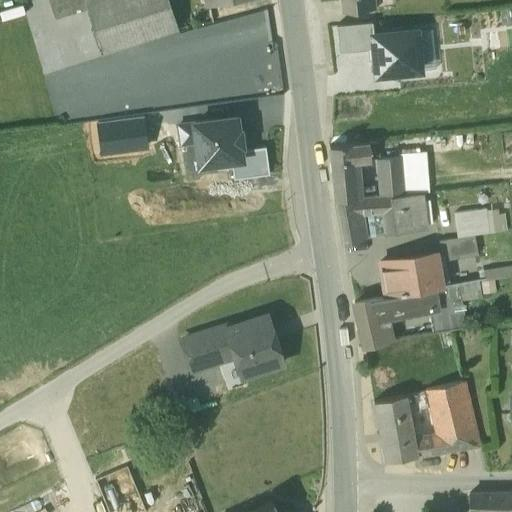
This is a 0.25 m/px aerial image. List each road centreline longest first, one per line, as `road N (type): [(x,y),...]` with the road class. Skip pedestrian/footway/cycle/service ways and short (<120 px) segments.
road 1 (tertiary): [(348,484),(289,0)]
road 2 (residential): [(348,484),(511,484)]
